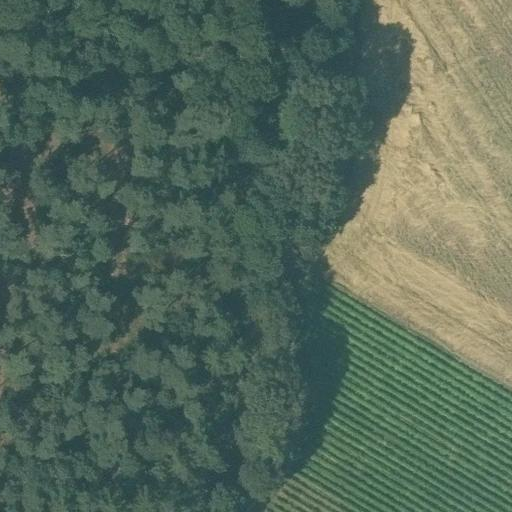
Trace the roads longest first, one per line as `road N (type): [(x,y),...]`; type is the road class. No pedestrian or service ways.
road 1 (track): [(240,511),(273,459),(281,294),(291,262),(335,191),(346,0)]
road 2 (track): [(0,9),(81,18),(133,0)]
